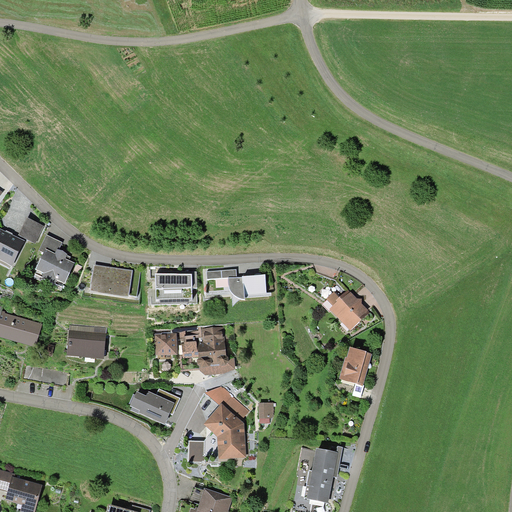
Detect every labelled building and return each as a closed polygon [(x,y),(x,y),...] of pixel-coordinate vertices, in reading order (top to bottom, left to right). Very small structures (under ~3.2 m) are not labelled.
[(25,222),(18,237),(33,244),(40,228),(25,222)] [(0,232),(0,260),(11,266),(22,244),(0,232)] [(44,252),(55,257),(57,253),(60,245),(45,238),(40,250),(44,252)] [(44,252),(35,272),(44,275),(42,280),(53,285),(55,280),(62,284),(71,264),(63,261),(65,256),(57,253),(55,257),(44,252)] [(93,269),(90,293),(126,297),(129,274),(93,269)] [(228,280),(234,279),(234,272),(205,274),(205,281),(228,280)] [(191,276),(156,277),(157,300),(191,299),(191,276)] [(234,279),(228,280),(229,292),(233,297),(239,300),(265,299),(264,277),(234,279)] [(333,309),(330,313),(348,332),(366,314),(348,295),(340,303),(333,309)] [(333,309),(340,303),(333,296),(326,302),(333,309)] [(0,306),(0,336),(33,347),(40,326),(0,313),(2,307),(0,306)] [(223,361),(221,329),(200,330),(201,343),(197,343),(199,372),(204,377),(224,375),(232,371),(232,360),(223,361)] [(68,334),(66,357),(102,359),(104,336),(68,334)] [(174,336),(155,337),(156,357),(175,356),(174,336)] [(349,350),(340,381),(361,387),(370,356),(349,350)] [(158,390),(155,398),(172,405),(175,397),(158,390)] [(138,412),(137,415),(163,426),(172,405),(155,398),(146,394),(144,400),(136,396),(130,408),(138,412)] [(223,410),(238,423),(247,413),(232,400),(223,410)] [(275,404),(262,403),(262,424),(275,424),(275,404)] [(204,427),(217,438),(218,458),(242,457),(240,425),(238,423),(223,410),(220,408),(204,427)] [(309,487),(307,500),(325,503),(330,476),(335,476),(339,452),(330,450),(329,454),(316,452),(312,473),(309,473),(307,487),(309,487)] [(0,490),(7,492),(11,480),(12,475),(0,472),(0,490)] [(33,511),(40,487),(11,480),(7,492),(6,500),(22,504),(20,510),(30,511),(33,511)] [(203,492),(197,511),(225,511),(229,499),(203,492)]
